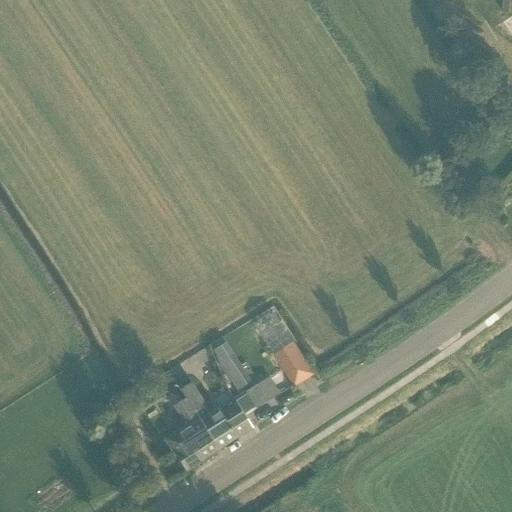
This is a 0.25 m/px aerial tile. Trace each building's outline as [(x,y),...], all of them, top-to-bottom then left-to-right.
[(260,329),(270,344),(279,338),(270,323),(260,329)] [(212,349),(238,389),(252,379),(226,340),(212,349)] [(274,356),(294,387),(314,375),(293,343),(274,356)] [(219,451),(237,439),(219,412),(217,409),(208,415),(203,407),(205,405),(191,384),(180,392),(184,399),(219,451)] [(253,429),(244,415),(255,407),(257,410),(267,403),(256,386),(246,392),(243,388),(231,396),(235,402),(219,412),(237,439),(253,429)] [(172,407),(184,424),(190,420),(193,425),(167,443),(174,453),(173,454),(186,472),(219,451),(184,399),(172,407)] [(109,424),(128,451),(142,442),(123,414),(109,424)]
